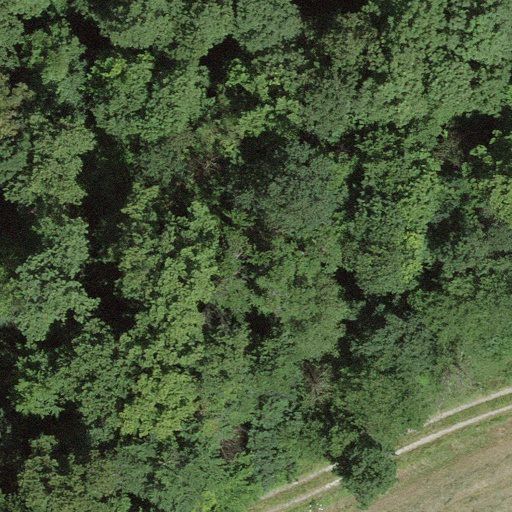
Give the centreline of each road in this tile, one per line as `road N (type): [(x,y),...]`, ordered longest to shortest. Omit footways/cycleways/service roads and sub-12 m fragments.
road 1 (track): [(511,251),(0,211)]
road 2 (track): [(234,511),(511,391)]
